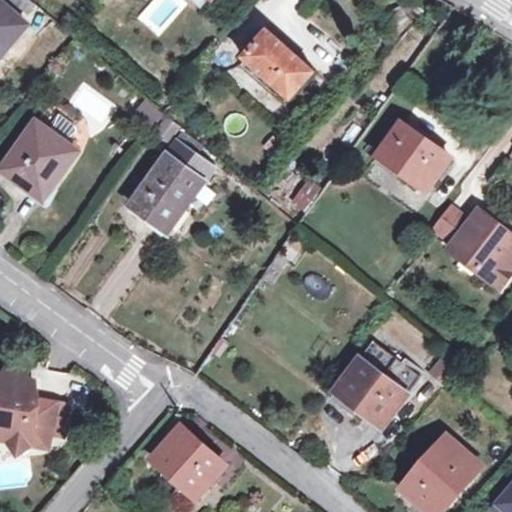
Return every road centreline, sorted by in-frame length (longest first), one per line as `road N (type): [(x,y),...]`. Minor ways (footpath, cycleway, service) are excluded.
road 1 (unclassified): [(160,390),(191,395),(341,511)]
road 2 (unclassified): [(160,390),(0,274)]
road 3 (unclassified): [(63,511),(160,390)]
